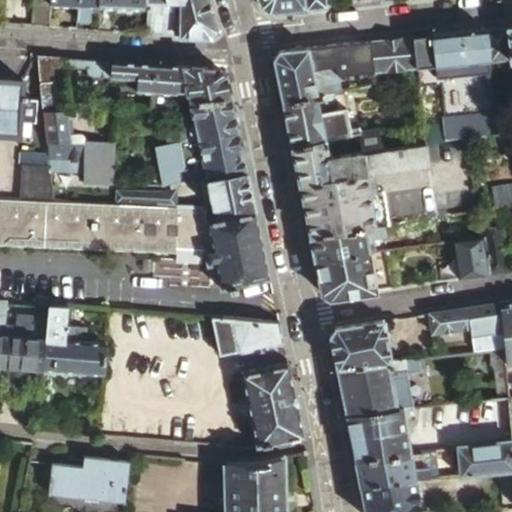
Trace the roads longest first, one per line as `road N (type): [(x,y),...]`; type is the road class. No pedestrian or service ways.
road 1 (residential): [(335,438),(240,455),(0,430)]
road 2 (tertiary): [(250,44),(310,319)]
road 3 (residential): [(511,12),(250,44)]
road 4 (residential): [(250,44),(219,51),(0,32)]
road 5 (unclassified): [(310,319),(511,287)]
road 6 (tertiary): [(310,319),(335,438)]
